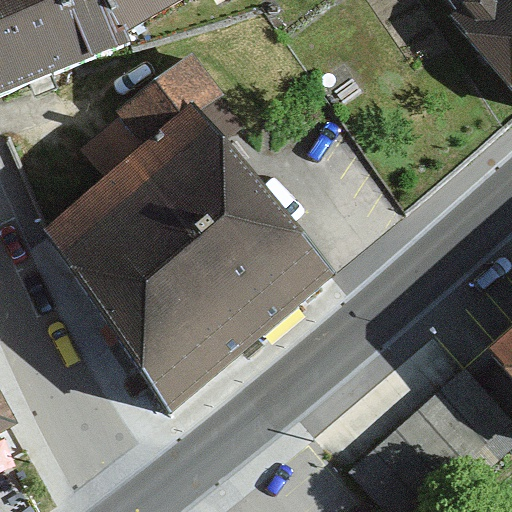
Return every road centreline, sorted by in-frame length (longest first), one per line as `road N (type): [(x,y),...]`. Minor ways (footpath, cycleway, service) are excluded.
road 1 (primary): [(511,193),(301,379),(136,510)]
road 2 (unclassified): [(0,255),(24,314),(136,510)]
